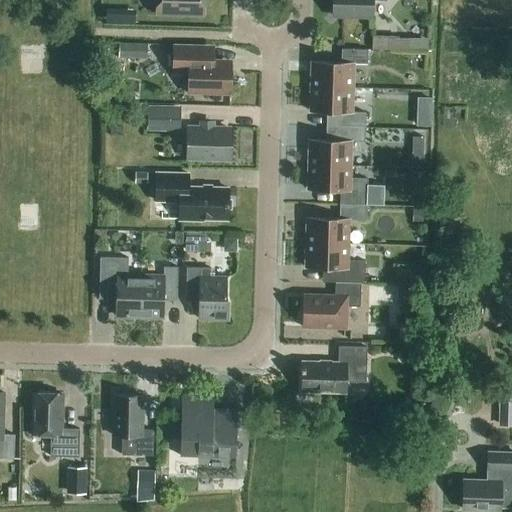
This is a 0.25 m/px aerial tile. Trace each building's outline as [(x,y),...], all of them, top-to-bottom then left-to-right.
[(203,16),(203,0),(155,0),(155,14),(203,16)] [(332,0),(332,16),(372,17),(372,0),(386,0),(332,0)] [(428,37),(407,38),(408,50),(429,50),(428,37)] [(118,43),(118,59),(147,59),(147,44),(118,43)] [(229,95),(230,61),(213,60),(214,46),(173,45),(172,71),(188,72),(188,94),(229,95)] [(340,63),(310,62),(310,87),(352,88),(353,64),(366,64),(367,50),(341,49),(340,63)] [(352,112),(352,88),(310,87),(309,111),(339,112),(339,127),(365,127),(375,128),(376,117),(365,113),(352,112)] [(430,97),(417,97),(417,105),(430,105),(430,97)] [(148,106),(147,132),(180,132),(180,106),(148,106)] [(338,141),(308,140),(307,165),(350,166),(350,152),(364,153),(365,127),(339,127),(338,141)] [(188,158),(228,159),(229,129),(188,128),(188,158)] [(350,166),(307,165),(307,189),(340,190),(340,204),(366,205),(366,179),(350,178),(350,166)] [(147,172),(135,172),(134,183),(147,184),(147,172)] [(227,220),(228,188),(187,187),(188,174),(156,173),(155,201),(179,202),(178,220),(202,221),(203,219),(227,220)] [(339,219),(306,218),(305,243),(348,244),(349,219),(365,220),(366,205),(340,204),(339,219)] [(422,209),(412,209),(412,222),(422,222),(422,209)] [(184,235),(184,252),(206,252),(210,252),(210,243),(206,243),(206,235),(184,235)] [(348,244),(305,243),(304,267),(322,268),(322,282),(364,283),(364,261),(347,261),(348,244)] [(139,317),(140,276),(127,276),(128,258),(100,257),(98,299),(116,299),(116,317),(139,317)] [(140,276),(139,317),(162,318),(163,301),(176,301),(177,267),(163,267),(163,277),(140,276)] [(215,268),(200,268),(186,268),(185,301),(199,301),(198,319),(227,319),(227,303),(225,303),(226,278),(214,278),(215,268)] [(302,327),(346,329),(346,307),(359,307),(360,284),(335,283),(334,296),(303,295),(302,327)] [(411,346),(401,352),(407,363),(418,357),(411,346)] [(302,361),(301,368),(300,368),(300,372),(301,372),(301,392),(345,393),(345,381),(365,382),(366,347),(338,347),(338,362),(302,361)] [(437,386),(429,408),(445,414),(454,393),(437,386)] [(498,426),(511,426),(511,389),(499,389),(498,426)] [(3,393),(0,392),(0,458),(13,459),(14,435),(2,435),(3,393)] [(33,394),(32,434),(50,434),(50,456),(78,457),(79,429),(61,429),(62,394),(33,394)] [(141,430),(142,396),(114,396),(113,436),(121,436),(121,455),(152,456),(153,430),(141,430)] [(213,397),(200,396),(181,396),(179,456),(235,457),(236,410),(213,409),(213,397)] [(511,453),(488,452),(487,477),(511,477),(511,453)] [(66,494),(85,495),(86,468),(67,467),(66,494)] [(140,471),(140,490),(153,491),(154,471),(140,471)] [(511,477),(487,477),(487,481),(463,480),(462,510),(500,511),(500,508),(511,508),(511,477)]
